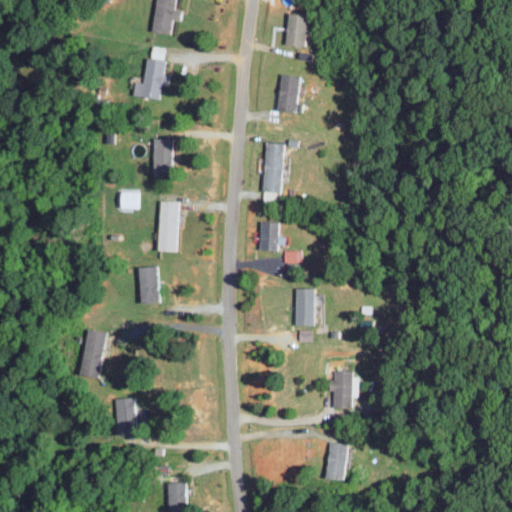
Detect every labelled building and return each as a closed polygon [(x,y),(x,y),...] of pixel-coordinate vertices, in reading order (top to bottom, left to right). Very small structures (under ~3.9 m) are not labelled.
[(173,7),(173,0),(154,0),(150,29),(168,32),(171,18),(177,19),(179,9),(173,7)] [(284,43),(303,45),(306,14),(287,12),(284,43)] [(132,94),(158,97),(163,58),(144,56),(141,81),(134,80),(132,94)] [(292,111),(299,75),(280,72),(274,108),(292,111)] [(169,137),(151,138),(152,164),(170,164),(169,137)] [(261,189),(279,190),(281,141),(263,141),(261,189)] [(139,207),(139,190),(119,190),(118,206),(139,207)] [(155,249),(173,249),(176,200),(157,199),(155,249)] [(276,220),(258,220),(257,249),(276,249),(276,243),(284,243),(284,235),(276,235),(276,220)] [(156,264),(137,265),(138,301),(157,301),(156,264)] [(313,287),(294,287),(294,323),(312,323),(313,287)] [(78,373),(96,376),(105,331),(87,327),(78,373)] [(311,340),(311,328),(298,328),(298,339),(311,340)] [(353,405),(352,369),(332,370),(333,378),(328,378),(328,389),(333,389),(333,406),(353,405)] [(135,395),(117,396),(118,425),(136,424),(135,395)] [(324,476),(342,479),(347,442),(329,440),(324,476)] [(184,503),(183,480),(165,481),(166,504),(184,503)]
